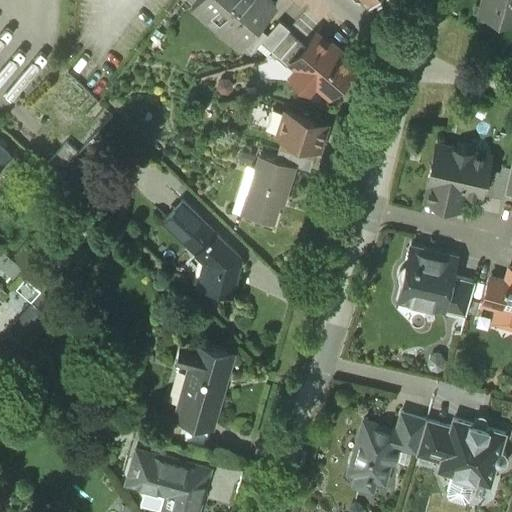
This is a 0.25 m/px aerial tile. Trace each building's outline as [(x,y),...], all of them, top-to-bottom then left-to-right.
[(195,0),(192,4),(240,46),(257,27),(276,6),(269,0),(195,0)] [(511,0),(482,0),(479,12),(511,21),(511,0)] [(267,36),(262,42),(271,50),(287,32),(289,30),(279,22),(267,36)] [(267,36),(257,27),(240,46),(250,55),(262,42),(267,36)] [(305,49),(287,32),(271,50),(289,67),(292,63),(305,49)] [(330,48),(316,36),(305,49),(292,63),(298,69),(294,75),(310,89),(315,84),(328,96),(353,68),(339,56),(341,53),(332,45),(330,48)] [(327,123),(285,110),(277,134),(283,136),(316,147),(319,148),(327,123)] [(316,147),(283,136),(279,148),(313,159),(316,147)] [(488,155),(437,144),(432,167),(430,168),(429,173),(430,175),(428,183),(430,183),(426,198),(459,206),(463,191),(479,194),(488,155)] [(313,159),(279,148),(276,159),(295,165),(309,169),(313,159)] [(276,159),(260,154),(242,212),(273,221),(282,192),(286,193),(295,165),(276,159)] [(240,256),(183,201),(164,220),(205,259),(200,285),(232,292),(240,256)] [(456,255),(410,244),(406,265),(404,264),(400,267),(398,272),(398,277),(400,281),(402,282),(398,299),(443,309),(451,274),(456,255)] [(6,300),(16,311),(28,301),(30,303),(43,292),(8,251),(0,257),(0,282),(11,295),(6,300)] [(511,266),(509,266),(505,280),(490,275),(482,302),(497,306),(506,323),(511,320),(511,266)] [(475,280),(451,274),(443,309),(465,314),(475,280)] [(231,351),(197,341),(197,343),(180,339),(174,359),(192,364),(189,366),(186,369),(185,373),(186,376),(187,379),(184,378),(176,405),(179,405),(176,414),(191,418),(192,415),(211,421),(231,351)] [(425,418),(401,410),(395,429),(396,430),(392,443),(393,443),(416,450),(425,418)] [(504,432),(453,417),(451,425),(441,460),(440,460),(438,467),(453,471),(451,477),(473,484),(475,478),(490,482),(495,465),(498,466),(502,464),(505,462),(506,458),(505,454),(503,451),(499,450),(504,432)] [(451,425),(426,418),(425,418),(416,450),(415,452),(440,460),(441,460),(451,425)] [(395,429),(364,420),(355,451),(351,454),(348,462),(351,466),(350,469),(358,471),(355,479),(358,484),(367,487),(373,484),(375,476),(382,478),(388,459),(392,457),(394,453),(394,449),(392,445),(393,443),(392,443),(396,430),(395,429)] [(158,441),(137,422),(130,453),(135,455),(153,460),(158,441)] [(195,511),(208,467),(155,452),(153,460),(135,455),(128,480),(169,491),(163,511),(167,511),(195,511)]
